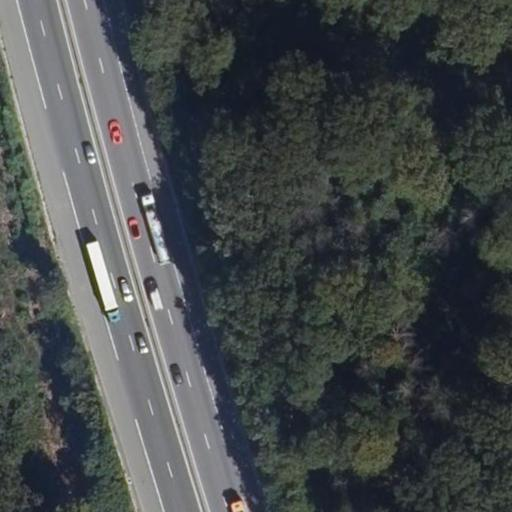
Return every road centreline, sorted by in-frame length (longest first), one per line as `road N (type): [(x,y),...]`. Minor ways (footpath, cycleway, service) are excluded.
road 1 (motorway): [(36,0),(182,511)]
road 2 (motorway): [(228,511),(85,0)]
